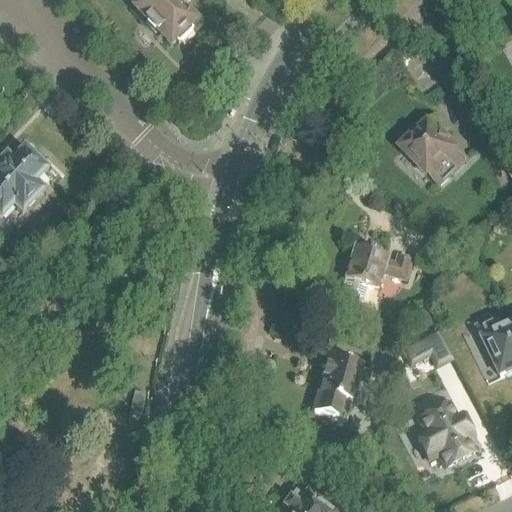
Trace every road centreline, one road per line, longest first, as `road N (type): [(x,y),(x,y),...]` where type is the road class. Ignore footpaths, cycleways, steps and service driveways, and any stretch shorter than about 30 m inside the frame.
road 1 (residential): [(167,163),(104,242),(83,292),(0,388)]
road 2 (tertiary): [(253,189),(307,74),(376,0)]
road 3 (tertiary): [(227,182),(193,343),(193,394)]
road 4 (tertiary): [(193,394),(209,371),(253,189)]
road 5 (tertiary): [(332,0),(286,53),(227,182)]
road 6 (residential): [(167,163),(31,23)]
road 7 (tertiary): [(193,394),(165,511)]
